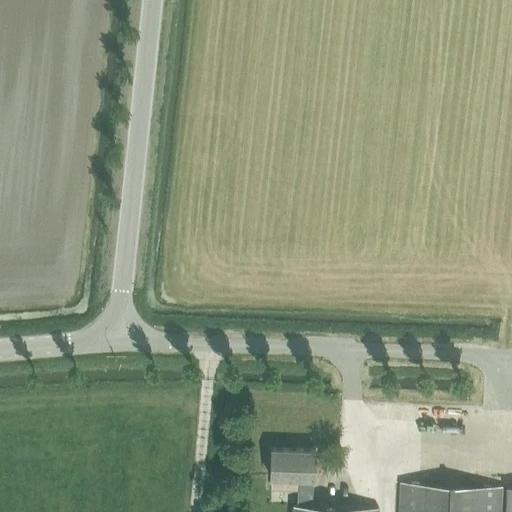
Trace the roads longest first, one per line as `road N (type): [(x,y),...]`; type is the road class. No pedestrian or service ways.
road 1 (unclassified): [(126,344),(511,362)]
road 2 (unclassified): [(126,344),(161,0)]
road 3 (unknown): [(501,361),(493,430),(371,465)]
road 4 (track): [(192,511),(209,348)]
road 5 (unclassified): [(0,353),(126,344)]
